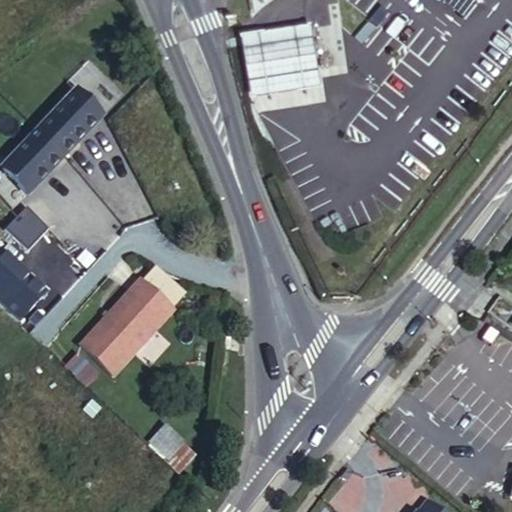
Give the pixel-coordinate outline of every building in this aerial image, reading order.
[(281,34),(246,39),(251,72),(286,67),(323,61),(319,28),(281,34)] [(74,88),(0,169),(25,195),(101,114),(74,88)] [(13,238),(0,252),(0,309),(15,324),(57,279),(13,238)] [(141,281),(80,351),(114,380),(174,312),(141,281)] [(511,307),(500,299),(490,314),(511,329),(511,307)] [(89,385),(99,370),(76,356),(67,371),(89,385)] [(186,449),(169,432),(154,447),(171,464),(186,449)] [(186,449),(171,464),(184,476),(198,461),(186,449)]
